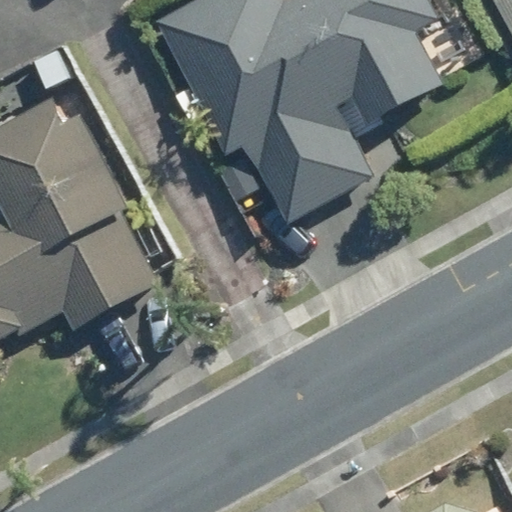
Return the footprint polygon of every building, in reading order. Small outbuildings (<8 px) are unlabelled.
[(420,34),(443,22),(431,0),(289,0),(288,0),(209,0),(160,26),(231,158),(249,149),(290,227),(380,180),(343,112),(359,102),(372,125),(447,85),(420,34)] [(511,0),(501,0),(511,20),(511,0)] [(61,54),(40,64),(55,91),(76,80),(61,54)] [(0,346),(68,309),(82,334),(166,288),(127,214),(134,209),(85,118),(69,127),(58,103),(0,134),(0,203),(11,223),(0,229),(0,346)] [(484,511),(480,504),(453,495),(429,507),(427,511),(484,511)]
